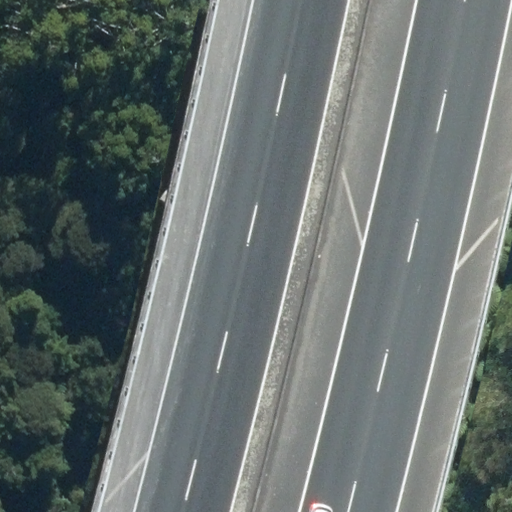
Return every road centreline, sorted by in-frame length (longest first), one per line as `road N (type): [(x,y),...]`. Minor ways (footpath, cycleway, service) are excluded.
road 1 (motorway): [(168,511),(290,0)]
road 2 (motorway): [(442,0),(414,154),(328,511)]
